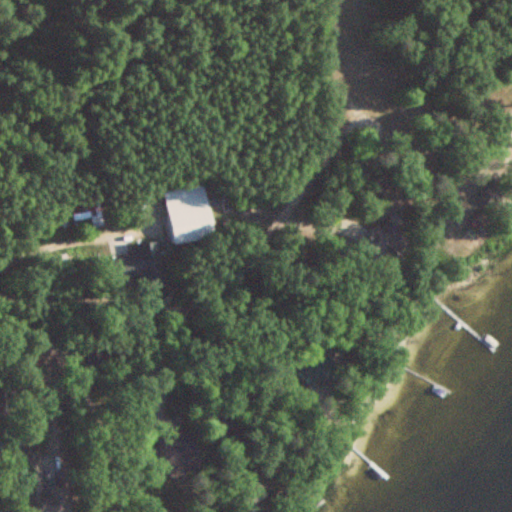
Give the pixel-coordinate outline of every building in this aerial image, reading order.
[(479,198),(500,207),(510,186),(489,176),(479,198)] [(164,192),(176,245),(218,236),(206,183),(164,192)] [(415,236),(391,217),(382,229),(377,225),(361,247),(377,260),(389,244),(401,253),(415,236)] [(162,242),(128,247),(127,238),(111,240),(116,278),(143,274),(145,287),(168,283),(162,242)] [(82,343),(91,369),(108,364),(99,338),(82,343)] [(0,418),(14,418),(14,388),(0,388),(0,418)] [(206,465),(191,425),(159,437),(174,477),(206,465)] [(21,488),(29,488),(29,511),(75,511),(75,487),(44,487),(44,453),(21,453),(21,488)] [(269,497),(261,479),(228,494),(236,511),(269,497)]
